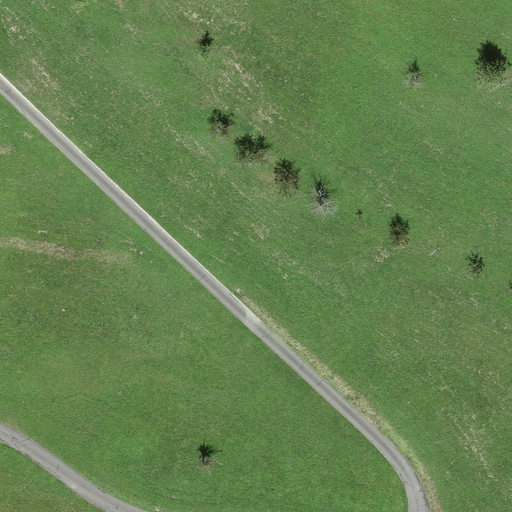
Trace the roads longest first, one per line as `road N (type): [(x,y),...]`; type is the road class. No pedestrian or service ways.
road 1 (track): [(0,88),(396,462),(416,493),(417,511)]
road 2 (unclassified): [(0,436),(116,511)]
